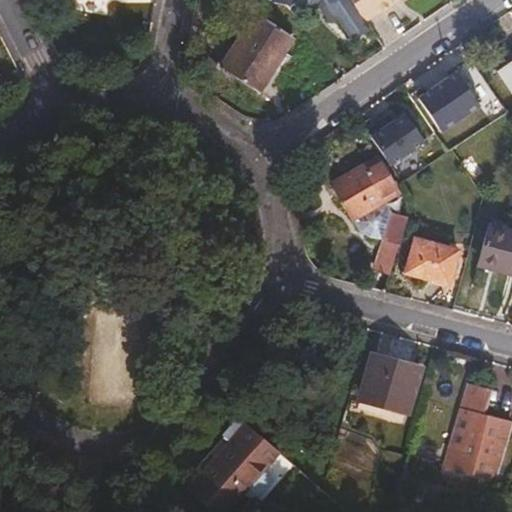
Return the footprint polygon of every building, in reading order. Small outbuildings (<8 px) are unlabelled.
[(352,36),(367,26),(365,22),(358,12),(349,0),(283,0),(283,3),(289,4),(296,15),(309,6),(311,9),(319,4),(330,21),(338,15),(352,36)] [(349,0),(358,12),(365,22),(392,4),(388,0),(349,0)] [(258,13),(222,67),(259,90),(286,50),(295,36),(258,13)] [(286,50),(259,90),(266,96),(294,55),(286,50)] [(511,62),(496,73),(511,97),(511,62)] [(456,70),(416,97),(439,130),(477,104),(456,70)] [(407,109),(370,132),(390,165),(427,142),(407,109)] [(375,272),(391,276),(407,215),(392,211),(384,198),(395,192),(375,157),(331,184),(359,231),(372,237),(383,238),(375,272)] [(511,227),(488,221),(477,262),(511,271),(511,227)] [(459,250),(417,237),(407,273),(450,285),(451,280),(456,281),(462,263),(456,261),(459,250)] [(419,367),(374,355),(362,399),(407,412),(419,367)] [(465,381),(448,445),(443,464),(498,480),(511,425),(511,423),(483,415),(490,388),(465,381)] [(228,511),(268,461),(235,436),(192,493),(216,511),(228,511)] [(75,461),(60,458),(57,472),(73,474),(75,461)]
